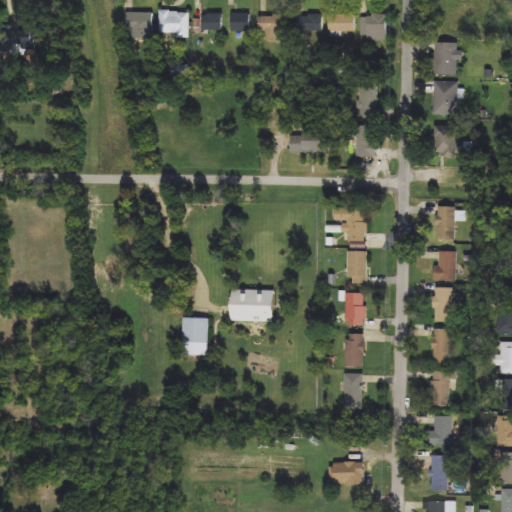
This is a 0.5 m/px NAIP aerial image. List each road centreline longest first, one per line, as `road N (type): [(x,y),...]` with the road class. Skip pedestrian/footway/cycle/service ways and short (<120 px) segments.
road 1 (residential): [(399,511),(407,0)]
road 2 (residential): [(404,183),(0,175)]
